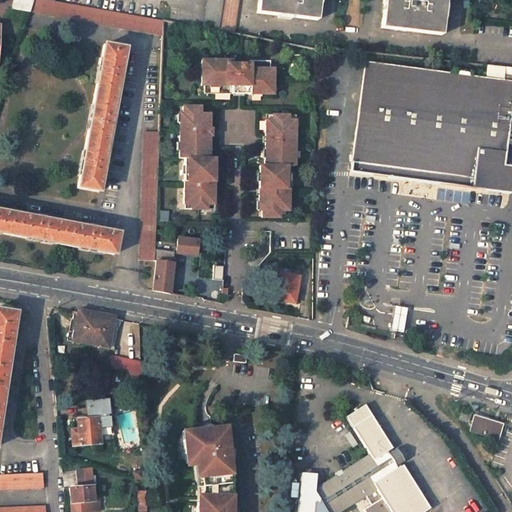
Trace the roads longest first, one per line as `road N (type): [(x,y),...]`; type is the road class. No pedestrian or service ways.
road 1 (secondary): [(511,396),(291,334),(37,285)]
road 2 (residential): [(55,511),(37,285)]
road 3 (unknown): [(50,454),(10,451),(4,441),(17,355),(39,328)]
